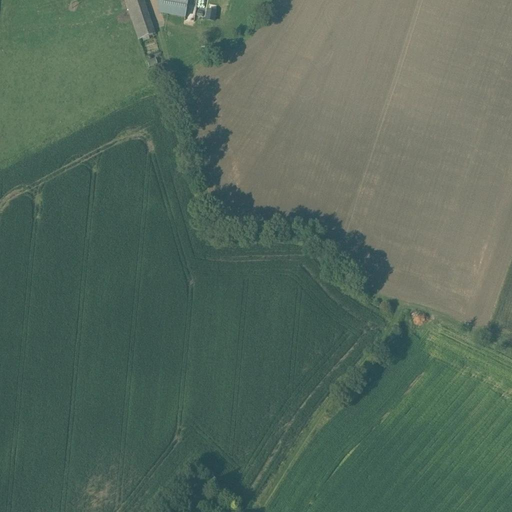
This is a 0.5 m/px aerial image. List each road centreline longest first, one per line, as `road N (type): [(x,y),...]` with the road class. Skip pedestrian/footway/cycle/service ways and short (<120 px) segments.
road 1 (track): [(511,350),(360,287),(312,232),(219,231),(174,82)]
road 2 (track): [(256,511),(401,306)]
